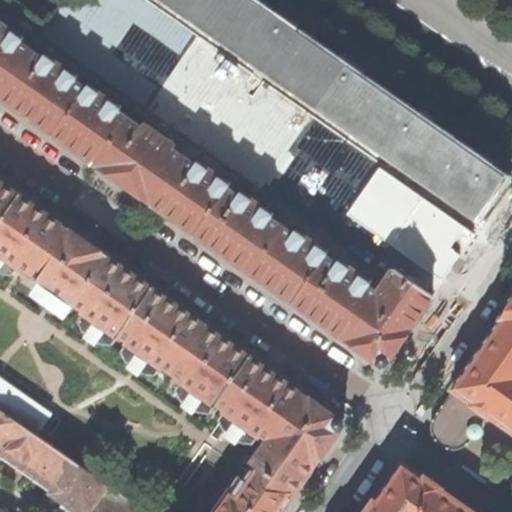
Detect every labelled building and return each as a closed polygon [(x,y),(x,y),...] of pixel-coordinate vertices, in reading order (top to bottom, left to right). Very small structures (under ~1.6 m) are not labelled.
[(169,0),(412,169),(438,130),(425,121),(426,118),(411,109),(399,101),(397,102),(358,75),(359,73),(346,64),(287,22),(280,18),(278,19),(250,0),(169,0)] [(0,96),(0,97),(32,51),(21,43),(24,39),(12,31),(10,35),(0,28),(0,27),(2,24),(0,22),(0,96)] [(27,115),(54,134),(85,88),(75,81),(77,77),(46,55),(43,59),(32,51),(0,97),(27,115)] [(78,151),(97,165),(130,120),(118,111),(121,108),(110,100),(107,103),(97,96),(100,92),(88,84),(85,88),(54,134),(78,151)] [(256,90),(244,107),(243,108),(266,125),(276,132),(289,113),(256,90)] [(233,99),(221,117),(244,133),(243,135),(254,142),(266,125),(243,108),(244,107),(233,99)] [(198,129),(231,152),(243,135),(244,133),(221,117),(211,110),(198,129)] [(124,183),(151,202),(183,157),(173,151),(176,146),(144,123),(141,128),(130,120),(97,165),(124,183)] [(464,148),(438,130),(412,169),(478,215),(505,177),(492,167),(493,166),(477,155),(466,147),(464,148)] [(172,217),(196,233),(227,188),(230,184),(219,176),(216,181),(206,173),(209,169),(198,162),(195,166),(183,157),(151,202),(172,217)] [(0,180),(0,221),(19,194),(0,180)] [(223,252),(249,270),(281,226),(270,219),(274,214),(241,192),(238,196),(227,188),(196,233),(223,252)] [(408,217),(454,249),(462,237),(471,225),(425,193),(408,217)] [(40,209),(19,194),(0,221),(0,254),(5,258),(0,265),(0,270),(4,273),(13,274),(18,266),(20,267),(23,264),(33,271),(63,225),(40,209)] [(83,239),(63,225),(33,271),(42,277),(35,289),(38,297),(44,301),(52,291),(60,297),(53,309),(59,312),(68,313),(76,301),(108,256),(83,239)] [(271,286),(293,301),(325,257),(328,252),(317,244),(314,249),(304,242),(307,238),(296,230),(293,234),(281,226),(249,270),(271,286)] [(127,270),(108,256),(76,301),(85,308),(78,320),(82,329),(88,332),(96,322),(105,327),(97,339),(102,343),(113,343),(120,333),(152,288),(127,270)] [(319,320),(347,339),(379,295),(377,293),(368,287),(371,282),(339,260),(336,264),(325,257),(293,301),(319,320)] [(347,339),(384,366),(409,330),(432,295),(395,269),(377,293),(379,295),(347,339)] [(175,304),(152,288),(120,333),(129,339),(122,350),(127,360),(131,363),(139,352),(148,358),(140,369),(146,373),(156,373),(160,367),(162,368),(164,365),(173,371),(205,325),(175,304)] [(511,303),(493,330),(511,343),(511,303)] [(226,339),(205,325),(173,371),(183,377),(180,380),(181,381),(176,388),(180,396),(186,401),(194,390),(203,396),(196,407),(202,411),(210,412),(218,401),(249,355),(226,339)] [(511,435),(511,343),(493,330),(473,360),(445,400),(446,401),(437,415),(435,419),(433,424),(433,429),(434,434),(436,438),(440,442),(443,445),(447,447),(451,448),(456,448),(462,447),(466,444),(470,441),(472,438),(475,439),(478,438),(481,436),(483,433),(482,429),(480,425),(489,412),(511,428),(511,434),(511,435)] [(276,374),(249,355),(218,401),(227,407),(220,419),(225,428),(230,431),(237,420),(246,427),(238,437),(245,441),(254,441),(262,432),(269,439),(303,394),(276,374)] [(0,407),(35,432),(50,411),(0,375),(0,407)] [(344,423),(303,394),(269,439),(252,462),(254,464),(295,493),(319,458),(344,423)] [(0,511),(0,450),(54,488),(52,492),(79,511),(87,511),(108,484),(35,432),(0,407),(0,511)] [(281,511),(295,493),(254,464),(235,492),(230,489),(213,511),(281,511)] [(374,502),(366,511),(468,511),(469,511),(439,489),(439,487),(425,478),(424,479),(403,465),(383,494),(377,503),(374,502)]
